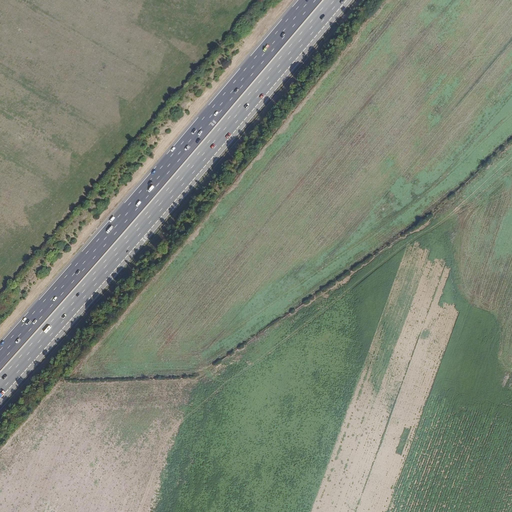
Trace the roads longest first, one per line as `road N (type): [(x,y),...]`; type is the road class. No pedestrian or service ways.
road 1 (motorway): [(0,387),(337,0)]
road 2 (motorway): [(309,0),(0,356)]
road 3 (track): [(511,148),(431,221),(227,366)]
